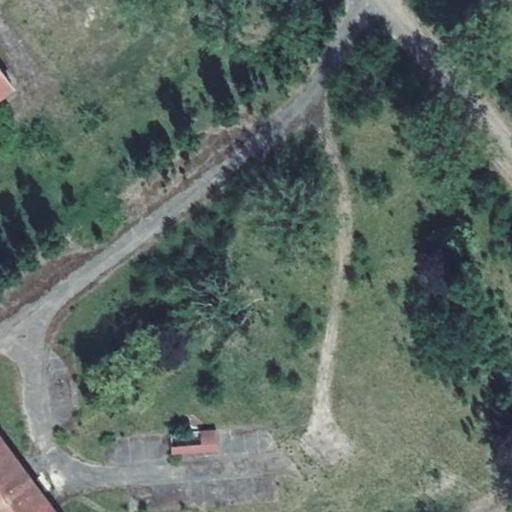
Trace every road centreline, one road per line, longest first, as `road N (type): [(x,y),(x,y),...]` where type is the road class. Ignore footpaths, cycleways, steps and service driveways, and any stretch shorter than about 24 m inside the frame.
road 1 (track): [(0,328),(315,95),(359,0)]
road 2 (track): [(511,169),(377,0)]
